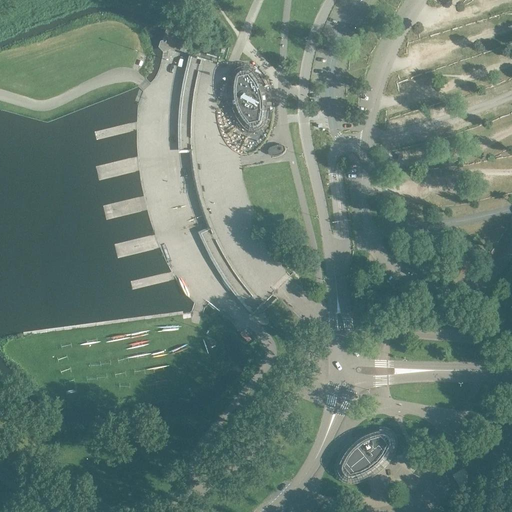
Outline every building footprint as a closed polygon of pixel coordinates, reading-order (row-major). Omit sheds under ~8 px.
[(186,31),(168,25),(167,26),(169,26),(167,34),(166,34),(164,42),(162,43),(160,47),(163,50),(168,49),(168,47),(179,51),(179,53),(186,31)] [(171,86),(177,62),(165,60),(159,83),(171,86)] [(267,111),(267,107),(267,106),(266,101),(265,94),(264,90),(262,85),(259,81),(256,76),(253,73),(254,71),(250,68),(244,67),(239,68),(235,71),(232,76),(231,82),(230,87),(230,92),(230,98),(232,98),(234,107),(232,108),(235,114),(238,119),(241,123),(244,128),(249,131),(254,132),(259,131),(264,127),(266,122),(268,117),(268,111),(267,111)] [(271,148),(268,151),(269,154),(272,156),(278,156),(283,154),(285,151),(284,147),(281,145),(276,145),(271,148)] [(156,190),(148,199),(157,207),(165,198),(156,190)] [(249,342),(253,339),(245,330),(241,333),(249,342)] [(378,471),(382,467),(386,463),(389,458),(392,453),(394,448),(395,443),(394,437),(390,433),(385,430),(380,430),(374,431),(369,433),(364,435),(359,438),(354,441),(350,445),(347,449),(344,454),(340,459),(338,464),(337,470),(339,475),(342,479),(347,482),(353,482),(364,480),(374,474),(378,471)] [(453,476),(462,491),(474,483),(465,468),(453,476)] [(492,472),(486,476),(492,486),(498,482),(492,472)] [(486,476),(474,483),(481,493),(492,486),(486,476)] [(474,483),(462,491),(469,501),(481,493),(474,483)]
